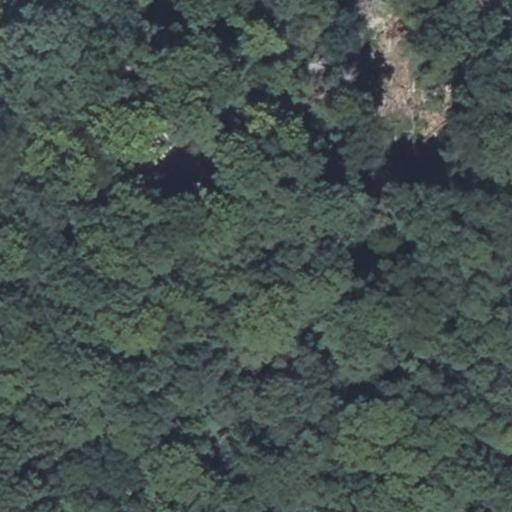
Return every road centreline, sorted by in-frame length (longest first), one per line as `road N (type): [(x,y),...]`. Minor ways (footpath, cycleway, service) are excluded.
road 1 (track): [(103,198),(212,160),(309,85),(397,0)]
road 2 (track): [(172,0),(103,198),(0,308)]
